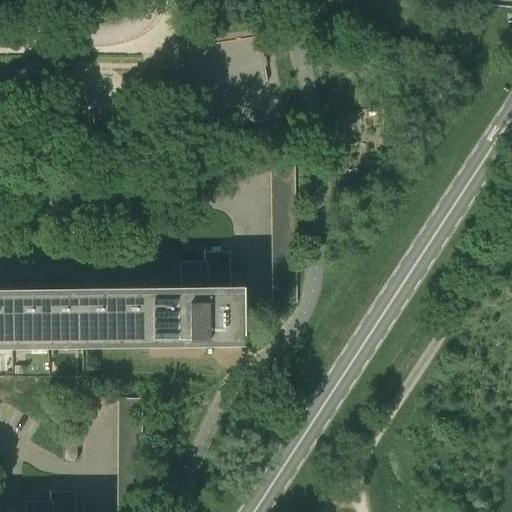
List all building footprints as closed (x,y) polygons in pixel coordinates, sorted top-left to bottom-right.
[(262,40),(187,45),(190,93),(226,90),(228,113),(267,110),(262,40)] [(269,171),(293,171),(293,158),(269,159),(269,171)] [(293,171),(269,171),(269,183),(293,183),(293,171)] [(293,183),(269,183),(270,196),(293,195),(293,183)] [(293,195),(270,196),(270,207),(294,207),(293,195)] [(294,207),(270,207),(270,220),(294,219),(294,207)] [(294,219),(270,220),(270,231),(294,231),(294,219)] [(294,231),(270,231),(270,243),(294,243),(294,231)] [(294,243),(270,243),(270,255),(294,255),(294,243)] [(0,290),(0,348),(238,346),(238,347),(240,347),(239,288),(238,288),(229,288),(229,253),(204,253),(204,265),(183,265),(183,289),(80,290),(0,290)] [(294,255),(270,255),(271,267),(295,267),(294,255)] [(295,267),(271,267),(271,279),(295,279),(295,267)] [(271,291),(295,291),(295,279),(271,279),(271,291)] [(271,304),(295,303),(295,291),(271,291),(271,304)] [(117,399),(117,412),(141,412),(141,399),(117,399)] [(141,412),(117,412),(117,424),(140,424),(141,412)] [(140,424),(117,424),(117,436),(140,436),(140,424)] [(116,448),(140,448),(140,436),(117,436),(116,448)] [(75,438),(62,438),(62,462),(75,462),(75,438)] [(116,460),(140,460),(140,448),(116,448),(116,460)] [(116,472),(140,472),(140,460),(116,460),(116,472)] [(116,484),(140,484),(140,472),(116,472),(116,484)] [(116,496),(140,496),(140,484),(116,484),(116,496)] [(75,511),(75,493),(50,493),(50,506),(30,506),(30,511),(75,511)] [(116,508),(140,508),(140,496),(116,496),(116,508)]
